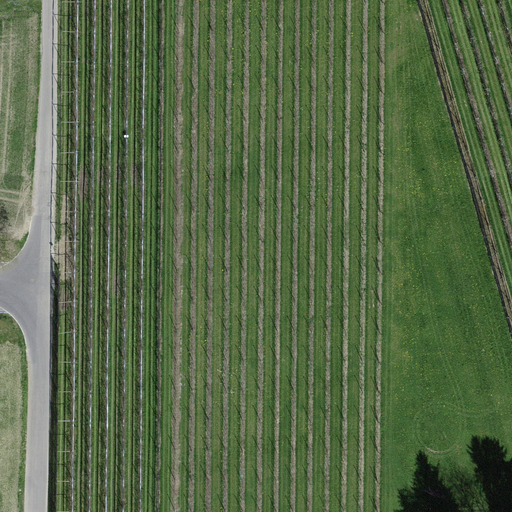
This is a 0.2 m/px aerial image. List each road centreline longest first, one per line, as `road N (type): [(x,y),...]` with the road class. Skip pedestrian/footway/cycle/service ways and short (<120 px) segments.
road 1 (unclassified): [(48,0),(39,283)]
road 2 (unclassified): [(39,283),(33,511)]
